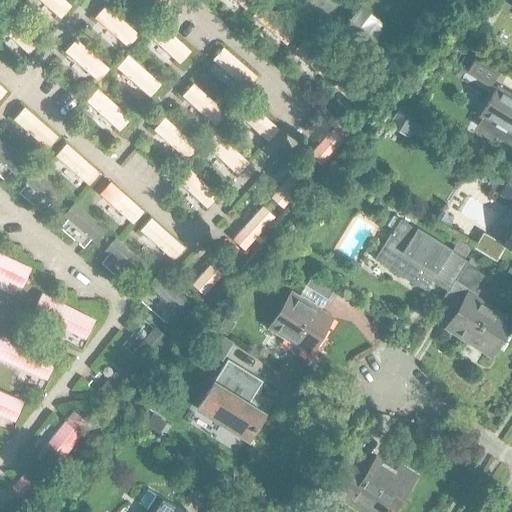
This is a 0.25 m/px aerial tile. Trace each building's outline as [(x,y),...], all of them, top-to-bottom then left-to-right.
[(71,1),(70,0),(43,0),(61,14),(71,1)] [(95,12),(128,41),(140,29),(106,0),(105,0),(102,4),(95,12)] [(250,0),(234,0),(244,8),(250,0)] [(297,25),(264,0),(260,0),(252,11),(287,39),(297,25)] [(41,36),(6,8),(0,15),(0,25),(30,49),(41,36)] [(147,30),(181,58),(192,46),(158,17),(147,30)] [(64,46),(98,75),(109,62),(75,33),(64,46)] [(338,66),(303,39),(292,52),(327,79),(338,66)] [(214,56),(248,85),(259,72),(225,43),(214,56)] [(460,52),(472,59),(477,51),(464,43),(460,52)] [(491,86),(504,64),(479,49),(466,71),(491,86)] [(117,63),(151,92),(162,79),(128,50),(117,63)] [(380,100),(345,72),(334,86),(369,113),(380,100)] [(181,91),(215,120),(226,107),(192,78),(181,91)] [(87,97),(121,126),(132,113),(98,84),(87,97)] [(511,95),(499,88),(482,117),(511,134),(511,95)] [(236,109),(269,138),(280,125),(247,96),(236,109)] [(417,132),(429,112),(409,101),(397,121),(417,132)] [(13,121),(46,150),(57,137),(24,108),(13,121)] [(154,125),(188,154),(199,141),(165,112),(161,117),(154,125)] [(338,123),(308,156),(321,167),(351,134),(349,133),(338,123)] [(205,142),(238,171),(250,158),(216,129),(205,142)] [(0,139),(0,162),(14,175),(25,162),(0,139)] [(54,157),(88,186),(99,173),(66,144),(54,157)] [(174,176),(208,204),(219,192),(185,163),(174,176)] [(299,165),(269,198),(281,208),(282,209),(312,176),(299,165)] [(35,169),(23,182),(53,208),(64,195),(35,169)] [(511,175),(500,193),(511,200),(511,204),(508,211),(511,213),(511,220),(509,225),(511,226),(511,229),(504,244),(511,249),(511,175)] [(130,222),(132,224),(143,212),(110,183),(99,195),(130,222)] [(73,203),(62,216),(95,244),(106,231),(73,203)] [(262,206),(232,239),(244,251),(274,217),(262,206)] [(170,258),(173,260),(184,247),(150,218),(139,231),(170,258)] [(458,236),(449,250),(399,219),(375,258),(424,289),(433,275),(450,286),(439,304),(440,305),(465,263),(464,263),(466,260),(464,259),(472,246),(458,236)] [(114,238),(103,251),(136,279),(147,266),(114,238)] [(0,272),(25,283),(34,262),(0,247),(0,272)] [(220,252),(191,284),(203,296),(233,262),(221,251),(220,252)] [(465,263),(440,305),(455,314),(447,328),(488,354),(510,319),(475,297),(488,277),(465,263)] [(157,274),(145,287),(178,315),(189,302),(157,274)] [(327,299),(333,288),(314,277),(301,297),(291,291),(268,328),(309,354),(333,317),(320,309),(326,298),(327,299)] [(87,340),(97,320),(44,294),(34,313),(87,340)] [(154,326),(128,355),(141,366),(167,337),(154,326)] [(0,358),(48,380),(57,360),(3,336),(0,342),(0,358)] [(222,336),(211,353),(221,359),(232,342),(222,336)] [(214,381),(198,407),(248,439),(264,412),(252,405),(230,391),(236,381),(254,392),(261,380),(227,359),(214,381)] [(118,366),(92,395),(105,406),(131,377),(118,366)] [(0,414),(17,422),(25,402),(0,390),(0,414)] [(71,410),(33,457),(50,471),(88,424),(71,410)] [(163,426),(150,417),(142,428),(155,437),(163,426)] [(389,511),(411,479),(376,458),(382,448),(362,435),(348,459),(351,461),(334,487),(366,508),(369,503),(382,511),(389,511)] [(18,474),(0,496),(0,511),(15,511),(35,488),(18,474)] [(180,511),(150,491),(141,504),(149,510),(147,511),(180,511)] [(323,506),(329,495),(323,491),(316,501),(323,506)] [(213,502),(207,511),(223,511),(225,509),(213,502)]
